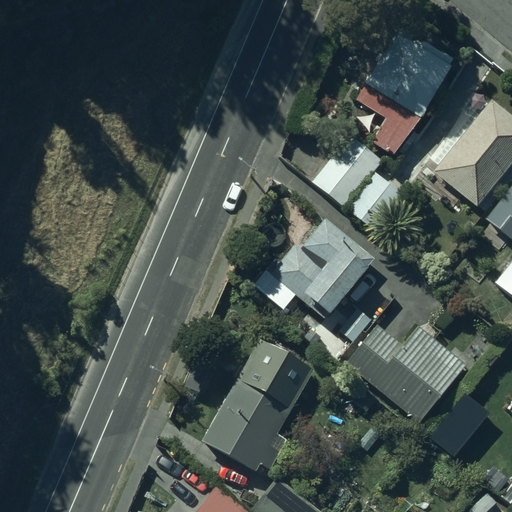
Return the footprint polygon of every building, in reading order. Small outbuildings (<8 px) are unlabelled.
[(453,67),(396,34),(355,105),(383,123),(370,144),(392,160),(453,67)] [(511,174),(511,124),(487,104),(429,175),(478,215),(511,174)] [(343,211),(375,235),(402,201),(371,177),(380,166),(346,138),(308,185),(342,212),(343,211)] [(511,182),(478,227),(509,250),(511,246),(511,182)] [(325,223),(301,254),(295,249),(271,277),(302,303),(303,302),(331,324),(377,265),(325,223)] [(511,265),(491,290),(511,308),(511,265)] [(338,367),(368,335),(345,313),(315,345),(338,367)] [(400,353),(378,335),(346,372),(385,406),(388,403),(418,427),(463,371),(415,333),(400,353)] [(317,377),(262,345),(203,445),(258,477),(317,377)] [(376,404),(356,387),(346,399),(366,417),(376,404)] [(315,511),(278,481),(253,511),(254,511),(315,511)] [(245,511),(219,492),(203,511),(245,511)]
